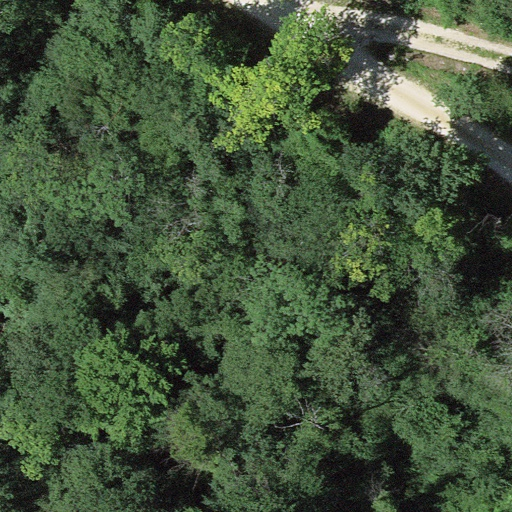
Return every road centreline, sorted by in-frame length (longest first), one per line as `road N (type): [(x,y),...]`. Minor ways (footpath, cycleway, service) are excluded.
road 1 (track): [(511,165),(250,0)]
road 2 (track): [(261,7),(511,60)]
